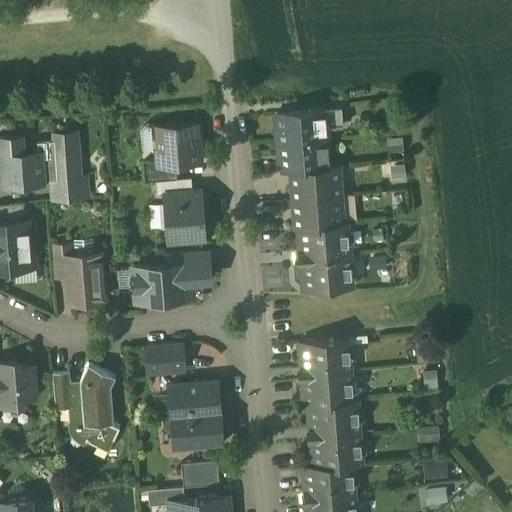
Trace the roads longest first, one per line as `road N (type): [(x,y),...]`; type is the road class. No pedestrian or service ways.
road 1 (residential): [(218,7),(245,315)]
road 2 (residential): [(245,315),(59,334),(0,306)]
road 3 (residential): [(245,315),(262,511)]
